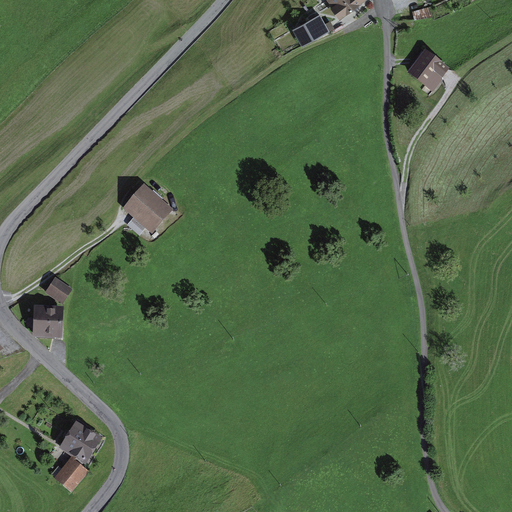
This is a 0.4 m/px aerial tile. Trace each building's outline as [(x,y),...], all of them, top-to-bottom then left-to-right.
[(330,0),(341,14),(359,0),(330,0)] [(321,14),(296,25),(303,41),(328,30),(321,14)] [(447,64),(429,52),(413,74),(432,87),(447,64)] [(176,210),(147,185),(127,207),(156,233),(176,210)] [(70,290),(56,280),(47,293),(61,303),(70,290)] [(62,309),(37,309),(36,335),(61,336),(62,309)] [(104,435),(77,420),(61,449),(88,464),(104,435)] [(58,477),(74,490),(89,470),(73,457),(58,477)]
